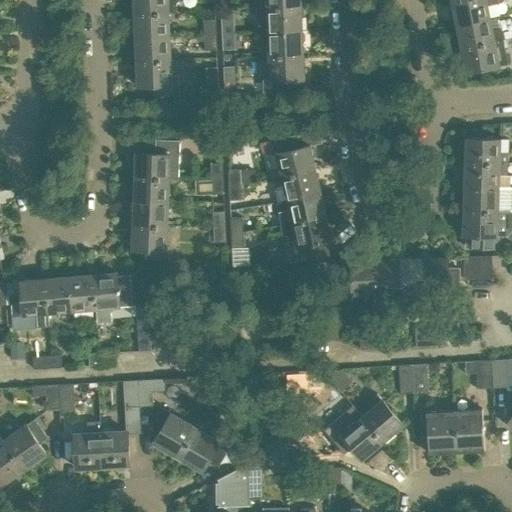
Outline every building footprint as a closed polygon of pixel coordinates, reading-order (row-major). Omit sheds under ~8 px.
[(134,0),(135,13),(168,12),(177,12),(176,3),(178,0),(134,0)] [(499,3),(498,0),(452,0),(456,24),(490,17),(488,5),(499,3)] [(228,17),(246,16),(245,1),(227,2),(228,17)] [(301,6),(266,7),(256,8),(256,18),(267,18),(267,31),(302,30),(301,6)] [(169,36),(168,12),(135,13),(136,37),(169,36)] [(493,30),(490,17),(456,24),(461,47),(503,39),(501,28),(493,30)] [(222,34),(234,33),(234,18),(221,18),(222,34)] [(203,35),(216,34),(215,19),(202,19),(203,35)] [(303,54),(302,30),(267,31),(268,56),(303,54)] [(235,49),(234,33),(222,34),(222,49),(235,49)] [(217,50),(216,34),(203,35),(204,50),(217,50)] [(171,60),(169,36),(136,37),(137,61),(171,60)] [(511,37),(503,39),(505,48),(511,47),(511,37)] [(505,48),(503,39),(461,47),(465,71),(499,65),(507,63),(505,48)] [(303,54),(268,56),(269,79),(262,79),(262,93),(288,92),(287,79),(304,79),(303,54)] [(172,96),(171,60),(137,61),(138,86),(153,85),(153,97),(172,96)] [(218,82),(218,66),(205,67),(206,83),(218,82)] [(223,66),(224,82),(236,81),(235,66),(223,66)] [(298,135),(274,140),(262,143),(265,153),(269,152),(274,178),(282,176),(315,169),(310,145),(301,147),(298,135)] [(467,137),(466,162),(509,163),(509,153),(500,152),(501,138),(467,137)] [(136,152),(135,178),(170,179),(179,179),(179,165),(170,165),(170,153),(173,153),(174,143),(157,142),(157,153),(136,152)] [(466,162),(465,186),(499,187),(499,174),(508,175),(509,163),(466,162)] [(211,180),(223,179),(222,163),(210,163),(211,180)] [(241,185),(240,168),(228,169),(229,185),(241,185)] [(282,176),(284,185),(277,186),(274,190),(277,201),(288,200),(320,192),(315,169),(282,176)] [(135,178),(134,199),(134,202),(169,203),(170,179),(135,178)] [(223,194),(223,179),(211,180),(211,195),(223,194)] [(241,185),(229,185),(230,200),(241,199),(241,185)] [(465,186),(464,210),(498,211),(511,211),(511,200),(511,187),(499,187),(465,186)] [(320,192),(288,200),(289,209),(277,211),(281,225),(326,215),(320,192)] [(134,202),(133,225),(168,226),(169,203),(134,202)] [(498,211),(464,210),(464,234),(478,235),(478,247),(497,247),(498,211)] [(213,227),(225,227),(224,211),(212,211),(213,227)] [(326,215),(281,225),(289,261),(288,261),(289,262),(328,253),(328,252),(325,240),(331,239),(326,215)] [(231,233),(243,233),(242,217),(230,217),(231,233)] [(168,226),(133,225),(133,249),(167,250),(168,226)] [(225,227),(213,227),(213,242),(226,241),(225,227)] [(243,233),(231,233),(232,248),(244,247),(243,233)] [(463,268),(492,266),(492,255),(463,256),(463,268)] [(448,256),(423,257),(425,292),(449,291),(449,290),(459,290),(458,267),(448,268),(448,256)] [(425,292),(423,257),(399,258),(400,293),(425,292)] [(399,258),(375,259),(376,294),(400,293),(399,258)] [(376,294),(375,259),(350,260),(351,278),(342,278),(343,295),(365,294),(365,302),(377,301),(376,294)] [(493,279),(492,266),(463,268),(464,279),(493,279)] [(96,309),(102,308),(133,305),(131,286),(118,287),(117,273),(93,275),(96,309)] [(72,311),(96,309),(93,275),(69,277),(72,311)] [(72,311),(69,277),(45,279),(48,313),(72,311)] [(11,316),(36,314),(37,327),(49,326),(48,313),(45,279),(21,281),(22,295),(10,296),(11,316)] [(151,350),(150,327),(150,324),(149,305),(136,306),(138,351),(151,350)] [(324,339),(338,338),(337,310),(324,311),(326,334),(323,334),(324,339)] [(415,334),(416,347),(444,344),(443,332),(415,334)] [(388,335),(359,337),(360,349),(388,347),(388,335)] [(206,339),(206,352),(230,351),(230,337),(206,339)] [(11,358),(26,357),(24,341),(10,342),(11,358)] [(89,353),(89,365),(118,364),(117,351),(89,353)] [(33,357),(33,359),(33,368),(62,367),(61,355),(33,357)] [(492,359),(494,387),(511,386),(509,358),(492,359)] [(494,387),(492,359),(476,360),(477,388),(494,387)] [(429,391),(427,363),(412,364),(413,392),(429,391)] [(413,392),(412,364),(398,365),(400,393),(413,392)] [(139,379),(141,406),(153,405),(152,391),(165,390),(164,378),(139,379)] [(141,406),(139,379),(123,380),(125,410),(140,410),(141,406)] [(75,413),(73,383),(58,384),(59,410),(59,414),(75,413)] [(58,384),(45,384),(34,385),(34,396),(46,395),(46,411),(59,410),(58,384)] [(362,417),(383,441),(404,423),(378,393),(366,403),(371,409),(362,417)] [(179,455),(196,426),(164,407),(153,425),(161,431),(155,441),(179,455)] [(455,409),(457,451),(485,450),(482,408),(455,409)] [(457,451),(455,409),(427,411),(429,453),(457,451)] [(196,426),(179,455),(202,469),(207,460),(218,442),(220,439),(214,436),(216,432),(221,430),(223,426),(222,412),(204,413),(197,426),(196,426)] [(383,441),(362,417),(352,426),(346,420),(336,429),(362,459),(383,441)] [(3,441),(23,469),(46,453),(40,444),(47,436),(35,418),(3,441)] [(101,432),(103,466),(129,465),(127,430),(101,432)] [(103,466),(101,432),(75,433),(77,468),(103,466)] [(23,469),(3,441),(0,435),(0,484),(0,485),(23,469)] [(275,455),(256,456),(256,468),(262,469),(287,468),(286,455),(286,447),(275,446),(275,455)] [(312,468),(312,455),(286,455),(287,468),(312,468)] [(329,497),(329,493),(328,467),(315,467),(315,498),(329,497)] [(329,493),(342,493),(341,467),(328,467),(329,493)] [(223,503),(222,511),(237,511),(237,506),(250,506),(249,499),(249,468),(238,468),(219,478),(219,503),(223,503)] [(256,468),(249,468),(249,499),(262,498),(262,469),(256,468)]
